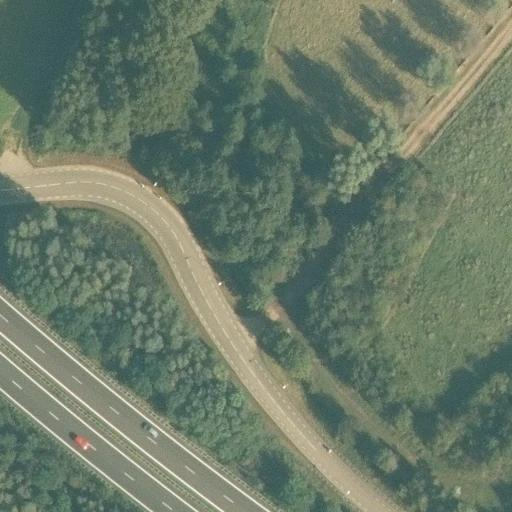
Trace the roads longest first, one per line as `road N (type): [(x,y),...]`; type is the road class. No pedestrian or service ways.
road 1 (tertiary): [(0,193),(96,187),(157,219),(259,386),(376,511)]
road 2 (track): [(234,347),(275,313),(511,32)]
road 3 (trunk): [(242,511),(0,319)]
road 4 (track): [(483,511),(366,422),(278,309)]
road 5 (trunk): [(0,374),(172,511)]
